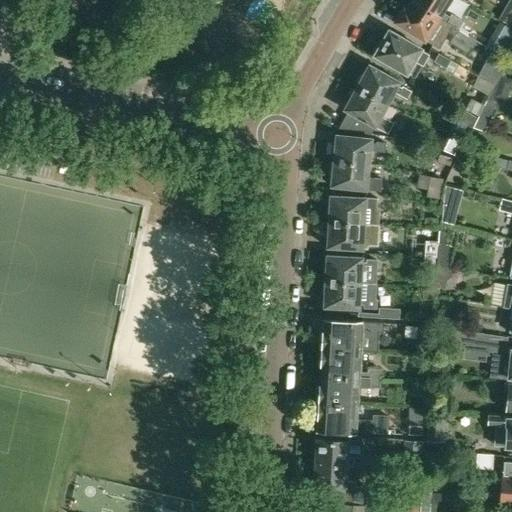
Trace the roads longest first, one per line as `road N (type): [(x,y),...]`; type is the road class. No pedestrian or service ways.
road 1 (residential): [(267,511),(287,135)]
road 2 (residential): [(287,135),(0,77)]
road 3 (residential): [(287,135),(296,97),(354,0)]
